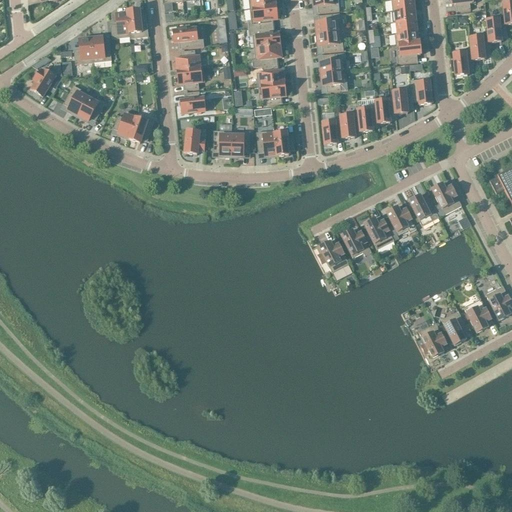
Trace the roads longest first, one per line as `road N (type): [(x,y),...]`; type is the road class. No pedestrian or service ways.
road 1 (residential): [(0,87),(81,139),(170,172)]
road 2 (residential): [(311,173),(292,0)]
road 3 (residential): [(152,0),(170,172)]
road 4 (residential): [(310,232),(459,158)]
road 5 (residential): [(311,173),(361,160),(451,114)]
road 6 (residential): [(170,172),(222,179),(311,173)]
road 7 (residential): [(0,80),(116,0)]
road 8 (residential): [(459,158),(511,271)]
